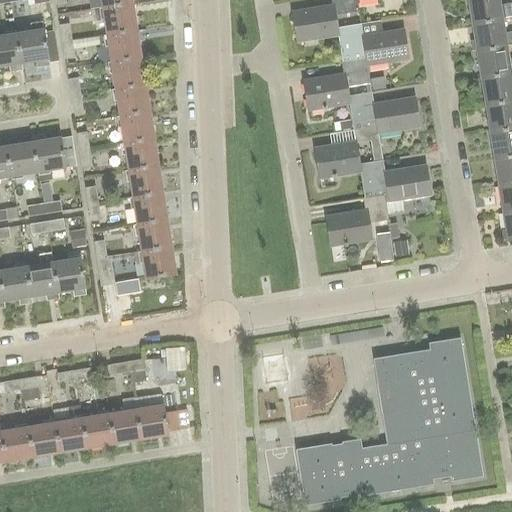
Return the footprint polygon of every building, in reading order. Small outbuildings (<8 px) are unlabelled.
[(133,3),(132,0),(101,0),(102,8),(103,8),(133,3)] [(359,12),(356,0),(331,0),(332,6),(293,13),(298,42),(337,35),(336,29),(361,25),(361,24),(338,28),(336,16),(359,12)] [(507,6),(500,7),(499,0),(467,0),(471,24),(502,19),(509,18),(507,6)] [(137,30),(133,3),(103,8),(102,8),(95,9),(97,22),(105,20),(107,35),(137,30)] [(511,31),(505,33),(502,19),(471,24),(475,51),(507,46),(511,45),(511,31)] [(44,29),(44,30),(42,22),(31,24),(32,31),(17,34),(21,65),(22,65),(37,63),(38,68),(50,66),(44,29)] [(73,41),(70,24),(59,26),(62,42),(73,41)] [(408,59),(403,30),(363,36),(361,25),(336,29),(337,35),(341,63),(366,59),(367,66),(408,59)] [(141,57),(137,30),(107,35),(111,62),(141,57)] [(21,65),(17,34),(0,36),(0,68),(10,67),(11,72),(23,70),(22,65),(21,65)] [(75,57),(73,41),(62,42),(65,59),(75,57)] [(511,73),(507,46),(475,51),(480,78),(511,73)] [(146,84),(141,57),(111,62),(115,89),(146,84)] [(370,84),(367,66),(366,59),(341,63),(343,75),(304,81),(309,111),(349,104),(348,96),(349,96),(348,88),(370,84)] [(511,100),(511,78),(511,73),(480,78),(484,105),(511,100)] [(383,77),(371,79),(372,91),(385,89),(383,77)] [(81,95),(78,78),(68,80),(71,96),(81,95)] [(150,112),(146,84),(115,89),(120,116),(150,112)] [(373,104),(372,92),(349,96),(348,96),(349,104),(352,119),(353,128),(354,131),(377,127),(378,134),(419,127),(414,98),(373,104)] [(84,112),(81,95),(71,96),(74,114),(84,112)] [(511,100),(484,105),(489,132),(511,128),(511,100)] [(154,139),(150,112),(120,116),(124,143),(154,139)] [(342,130),(353,128),(352,119),(340,121),(342,130)] [(357,144),(370,142),(374,162),(383,161),(378,134),(377,127),(354,131),(355,142),(315,149),(320,178),(359,172),(357,165),(360,164),(357,144)] [(511,128),(489,132),(493,159),(511,156),(511,128)] [(89,149),(86,132),(77,134),(80,151),(89,149)] [(44,134),(32,136),(32,141),(33,141),(38,172),(39,182),(52,180),(51,170),(66,168),(61,139),(61,137),(45,139),(44,134)] [(76,166),(71,137),(61,139),(66,168),(76,166)] [(33,141),(32,141),(18,144),(17,138),(5,140),(5,146),(6,146),(11,177),(38,172),(33,141)] [(159,166),(154,139),(124,143),(128,171),(159,166)] [(6,146),(5,146),(0,146),(0,178),(11,177),(6,146)] [(92,166),(89,149),(80,151),(83,168),(92,166)] [(511,184),(511,156),(493,159),(498,186),(511,184)] [(374,162),(360,164),(357,165),(359,172),(363,199),(384,196),(387,212),(404,210),(402,200),(430,195),(426,166),(385,172),(383,161),(374,162)] [(163,193),(159,166),(128,171),(133,197),(133,198),(163,193)] [(511,211),(511,184),(498,186),(502,213),(511,211)] [(98,203),(96,187),(86,188),(88,205),(98,203)] [(167,220),(163,193),(133,198),(133,197),(125,198),(127,211),(135,210),(137,225),(167,220)] [(389,220),(387,212),(384,196),(363,199),(365,211),(326,217),(331,246),(371,240),(369,224),(389,220)] [(62,212),(60,201),(43,204),(45,214),(62,212)] [(101,220),(98,203),(88,205),(91,222),(101,220)] [(45,214),(43,204),(27,207),(29,217),(45,214)] [(511,211),(502,213),(507,241),(511,240),(511,211)] [(65,229),(63,219),(47,222),(48,232),(65,229)] [(172,247),(167,220),(137,225),(141,252),(172,247)] [(48,232),(47,222),(30,225),(31,235),(48,232)] [(0,239),(10,238),(9,228),(0,229),(0,239)] [(72,247),(86,245),(84,233),(70,235),(72,247)] [(107,257),(104,241),(94,242),(97,259),(110,257),(110,256),(107,257)] [(404,244),(394,245),(396,259),(406,258),(404,244)] [(176,274),(172,247),(141,252),(146,279),(176,274)] [(391,247),(380,249),(381,262),(393,261),(391,247)] [(81,258),(80,258),(79,251),(67,253),(68,260),(53,263),(59,299),(58,294),(73,291),(74,297),(86,295),(81,258)] [(59,299),(53,263),(52,253),(39,255),(41,265),(26,267),(32,304),(31,298),(46,296),(47,301),(59,299)] [(115,284),(112,266),(110,257),(97,259),(101,287),(115,284)] [(32,304),(26,267),(0,271),(0,279),(5,308),(4,303),(19,300),(20,306),(32,304)] [(483,477),(460,338),(429,343),(430,350),(373,359),(387,445),(362,449),(361,439),(296,450),(305,505),(483,477)] [(194,346),(173,346),(174,370),(195,369),(194,346)] [(147,381),(145,370),(146,370),(144,359),(128,362),(130,372),(129,372),(131,384),(147,381)] [(130,372),(128,362),(112,365),(113,375),(129,372),(130,372)] [(90,368),(74,371),(76,381),(92,378),(90,368)] [(76,381),(74,371),(57,374),(60,383),(76,381)] [(36,378),(20,380),(21,390),(38,387),(36,378)] [(21,390),(20,380),(3,383),(5,393),(21,390)] [(21,390),(23,401),(40,399),(38,387),(21,390)] [(168,432),(164,407),(162,395),(149,397),(151,407),(136,410),(141,440),(168,435),(168,432)] [(141,440),(136,410),(135,401),(122,404),(124,412),(109,414),(114,444),(141,440)] [(179,430),(175,405),(164,407),(168,432),(179,430)] [(87,449),(82,418),(80,410),(68,412),(70,420),(55,423),(60,453),(87,449)] [(114,444),(109,414),(82,418),(87,449),(114,444)] [(60,453),(55,423),(54,416),(42,418),(43,425),(28,427),(33,458),(60,453)] [(28,427),(1,432),(0,432),(5,462),(33,458),(28,427)]
